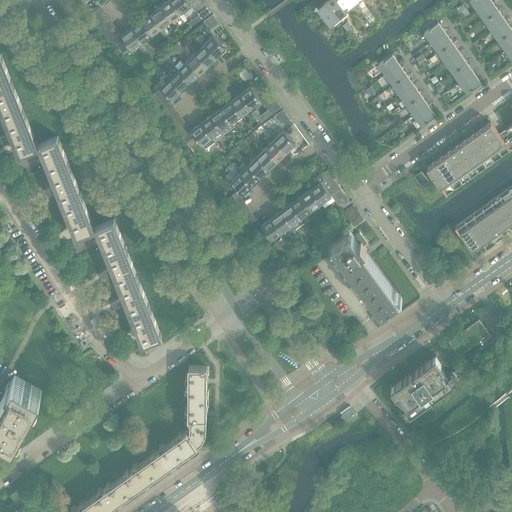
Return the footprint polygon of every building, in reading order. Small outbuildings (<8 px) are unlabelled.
[(103,4),(106,0),(82,0),(82,1),(94,17),(103,11),(99,5),(103,3),(103,4)] [(181,13),(172,0),(168,0),(161,5),(171,20),(181,13)] [(191,5),(191,4),(187,0),(172,0),(181,13),(191,5)] [(194,9),(204,2),(202,0),(196,0),(191,4),(191,5),(194,9)] [(338,16),(327,0),(323,3),(323,2),(318,5),(326,15),(325,16),(325,19),(326,21),(328,23),(330,24),(331,24),(340,17),(339,15),(338,16)] [(346,10),(338,0),(326,0),(327,0),(338,16),(339,15),(346,10)] [(353,4),(350,0),(338,0),(346,10),(352,5),(355,9),(359,6),(356,2),(353,4)] [(490,0),(470,0),(477,9),(490,0)] [(498,10),(495,6),(490,0),(477,9),(484,19),(498,10)] [(198,13),(207,7),(204,2),(194,9),(198,13)] [(171,20),(161,5),(152,12),(162,27),(171,20)] [(202,19),(211,12),(207,7),(198,13),(202,19)] [(505,20),(502,15),(498,10),(484,19),(492,30),(505,20)] [(98,22),(107,15),(103,11),(94,17),(98,22)] [(162,27),(152,12),(142,20),(152,34),(162,27)] [(207,26),(216,19),(212,14),(203,21),(207,26)] [(101,27),(111,20),(107,15),(98,22),(101,27)] [(210,30),(220,24),(216,19),(207,26),(210,30)] [(105,32),(114,25),(111,20),(101,27),(105,32)] [(152,34),(142,20),(132,27),(142,41),(152,34)] [(511,30),(511,29),(510,27),(505,20),(492,30),(499,40),(511,30)] [(445,32),(442,27),(438,22),(438,21),(429,27),(430,27),(424,31),(432,42),(445,32)] [(214,35),(223,29),(220,24),(210,30),(213,34),(214,35)] [(108,37),(118,30),(114,25),(105,32),(108,37)] [(142,41),(132,27),(122,34),(132,48),(142,41)] [(112,42),(121,35),(118,30),(108,37),(112,42)] [(511,45),(511,30),(499,40),(506,50),(511,45)] [(452,42),(450,39),(445,32),(432,42),(439,52),(452,42)] [(226,47),(214,35),(213,34),(204,43),(217,56),(226,47)] [(459,52),(456,48),(452,42),(439,52),(446,62),(459,52)] [(217,56),(204,43),(195,52),(208,65),(217,56)] [(208,65),(195,52),(187,60),(199,73),(208,65)] [(467,62),(464,59),(459,52),(446,62),(453,72),(467,62)] [(422,53),(415,58),(420,65),(427,60),(422,53)] [(0,88),(13,83),(5,63),(1,54),(0,54),(0,88)] [(399,64),(396,60),(392,54),(384,60),(379,64),(386,74),(399,64)] [(494,65),(500,61),(497,57),(491,61),(494,65)] [(199,73),(187,60),(183,64),(180,60),(175,65),(178,69),(191,81),(199,73)] [(474,72),(471,68),(467,62),(453,72),(460,82),(474,72)] [(406,74),(404,71),(399,64),(386,74),(393,84),(406,74)] [(178,69),(175,65),(166,74),(163,71),(161,72),(165,77),(168,75),(170,77),(182,90),(191,81),(178,69)] [(481,82),(479,79),(474,72),(460,82),(468,92),(473,89),(481,83),(481,82)] [(414,85),(410,80),(406,74),(393,84),(400,94),(414,85)] [(182,90),(170,77),(161,86),(154,93),(165,104),(170,100),(173,98),(173,99),(182,90)] [(24,112),(19,99),(13,83),(0,88),(0,103),(6,119),(24,112)] [(421,95),(418,91),(414,85),(400,94),(407,104),(421,95)] [(261,99),(251,86),(241,93),(251,108),(262,100),(261,99)] [(371,86),(366,89),(369,94),(374,91),(371,86)] [(264,104),(274,97),(270,92),(261,99),(262,100),(264,104)] [(251,108),(241,93),(231,100),(241,115),(251,108)] [(428,105),(425,100),(421,95),(407,104),(415,115),(428,105)] [(268,109),(277,102),(274,97),(264,104),(268,109)] [(164,112),(173,106),(170,100),(165,104),(160,107),(164,112)] [(241,115),(231,100),(221,108),(232,122),(241,115)] [(272,114),(281,107),(277,102),(268,109),(272,114)] [(435,115),(433,112),(428,105),(415,115),(422,125),(422,124),(427,121),(436,115),(435,115)] [(168,117),(177,111),(173,106),(164,112),(168,117)] [(234,126),(232,122),(221,108),(211,115),(222,129),(225,133),(234,126)] [(277,121),(286,114),(282,109),(273,116),(277,121)] [(171,122),(181,116),(177,111),(168,117),(171,122)] [(38,146),(32,132),(24,112),(6,119),(19,151),(20,153),(38,146)] [(280,126),(290,119),(286,114),(277,121),(280,126)] [(222,129),(211,115),(202,122),(212,136),(222,129)] [(175,127),(184,120),(181,116),(171,122),(175,127)] [(284,130),(293,124),(290,119),(280,126),(283,130),(284,130)] [(179,132),(188,125),(184,120),(175,127),(179,132)] [(510,149),(511,148),(511,123),(506,128),(505,129),(499,133),(491,121),(427,167),(447,195),(448,194),(510,150),(511,150),(510,149)] [(212,136),(202,122),(192,129),(192,130),(191,130),(188,125),(179,132),(186,142),(195,135),(202,144),(206,148),(216,141),(212,136)] [(296,143),(284,130),(283,130),(274,139),(287,151),(296,143)] [(69,165),(58,136),(47,140),(40,143),(42,149),(51,172),(69,165)] [(252,141),(248,137),(243,141),(247,145),(252,141)] [(287,151),(274,139),(265,147),(278,160),(287,151)] [(247,145),(243,141),(238,145),(242,150),(247,145)] [(278,160),(265,147),(257,156),(269,168),(278,160)] [(269,168),(257,156),(248,164),(260,177),(269,168)] [(260,177),(248,164),(239,173),(252,185),(260,177)] [(81,194),(76,181),(69,165),(51,172),(63,202),(81,194)] [(344,193),(340,188),(335,180),(333,178),(333,177),(327,169),(314,179),(313,180),(313,181),(313,183),(315,185),(310,189),(321,203),(325,208),(335,200),(334,199),(344,193)] [(428,180),(422,170),(414,175),(421,185),(428,180)] [(252,185),(239,173),(231,181),(243,194),(252,185)] [(511,192),(509,188),(500,194),(504,200),(511,210),(511,192)] [(321,203),(310,189),(301,196),(311,210),(321,203)] [(338,204),(347,197),(344,193),(334,199),(335,200),(338,204)] [(95,228),(89,214),(81,194),(63,202),(77,236),(95,228)] [(511,221),(511,210),(504,200),(500,194),(491,200),(495,206),(508,224),(511,221)] [(234,208),(243,201),(239,195),(230,202),(234,208)] [(311,210),(301,196),(291,203),(301,217),(311,210)] [(342,209),(351,202),(347,197),(338,204),(342,209)] [(508,224),(495,206),(491,200),(482,206),(486,212),(499,230),(508,224)] [(238,213),(247,206),(243,201),(234,208),(238,213)] [(305,222),(301,217),(291,203),(282,210),(295,229),(305,222)] [(347,216),(356,210),(353,205),(343,211),(347,216)] [(241,217),(251,211),(247,206),(238,213),(241,217)] [(499,230),(486,212),(482,206),(474,213),(478,218),(491,237),(499,230)] [(295,229),(282,210),(271,217),(282,231),(285,236),(295,229)] [(351,222),(360,214),(356,210),(347,216),(351,222)] [(245,222),(254,216),(251,211),(241,217),(245,222)] [(491,237),(478,218),(474,213),(465,219),(469,224),(482,243),(491,237)] [(354,226),(363,219),(360,214),(351,222),(354,226)] [(249,227),(258,221),(254,216),(245,222),(249,227)] [(282,231),(271,217),(262,224),(272,239),(282,231)] [(126,248),(121,235),(114,218),(108,221),(97,226),(101,238),(103,242),(108,255),(126,248)] [(482,243),(469,224),(465,219),(457,225),(456,225),(455,225),(472,250),(482,243)] [(252,232),(261,225),(258,221),(249,227),(252,232)] [(400,298),(377,267),(364,250),(366,248),(363,243),(366,241),(360,232),(354,236),(351,232),(353,231),(351,228),(331,243),(381,311),(400,298)] [(138,277),(133,265),(126,248),(108,255),(120,284),(138,277)] [(150,306),(138,277),(120,284),(132,313),(150,306)] [(161,335),(158,328),(150,306),(132,313),(143,343),(161,335)] [(483,339),(491,334),(479,318),(449,339),(459,354),(480,339),(482,341),(483,340),(483,339)] [(407,415),(458,379),(452,371),(446,376),(438,365),(441,363),(436,355),(391,386),(397,394),(400,392),(407,403),(401,407),(407,415)] [(207,398),(207,366),(207,365),(189,365),(189,379),(188,379),(188,384),(189,384),(189,398),(207,398)] [(0,431),(15,440),(35,403),(42,391),(15,375),(4,394),(0,391),(0,431)] [(207,417),(207,398),(189,398),(188,411),(188,417),(188,427),(206,428),(206,417),(207,417)] [(352,408),(342,415),(347,422),(357,415),(352,408)] [(203,438),(205,435),(206,431),(206,428),(188,427),(188,429),(187,429),(183,432),(182,432),(183,433),(172,440),(182,456),(198,445),(198,444),(201,442),(203,438)] [(182,456),(172,440),(161,448),(160,448),(156,451),(145,459),(156,474),(182,456)] [(156,474),(145,459),(134,467),(134,466),(129,469),(130,470),(119,478),(129,493),(156,474)] [(102,511),(129,493),(119,478),(107,486),(107,485),(105,487),(103,488),(103,489),(92,497),(102,511)] [(10,494),(18,505),(25,500),(17,489),(10,494)] [(102,511),(92,497),(81,505),(81,504),(76,507),(77,508),(70,511),(102,511)]
